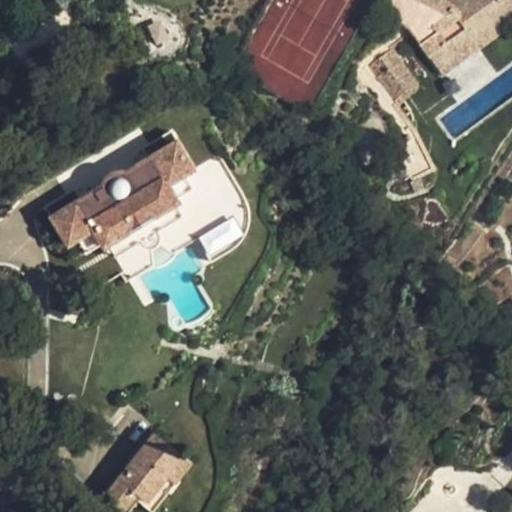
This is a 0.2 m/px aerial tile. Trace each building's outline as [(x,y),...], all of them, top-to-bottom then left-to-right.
[(511,0),(398,0),(389,19),(391,48),(412,33),(429,58),(466,31),(475,42),(511,16),(511,17),(511,0)] [(511,24),(511,17),(511,16),(475,42),(479,48),(511,24)] [(475,42),(466,31),(429,58),(442,75),(479,48),(475,42)] [(416,82),(391,48),(367,66),(396,105),(416,90),(418,86),(416,82)] [(434,168),(412,126),(392,137),(414,179),(434,168)] [(104,250),(178,206),(175,201),(166,186),(181,177),(195,168),(172,131),(143,148),(149,158),(126,171),(122,171),(118,171),(113,173),(109,175),(106,179),(103,185),(80,199),(74,190),(45,207),(68,245),(78,239),(93,230),(102,245),(104,250)] [(219,154),(195,168),(181,177),(190,192),(175,201),(178,206),(104,250),(125,284),(203,237),(216,259),(233,248),(241,241),(247,230),(249,222),(250,213),(249,207),(245,196),(219,154)] [(166,186),(175,201),(190,192),(181,177),(166,186)] [(78,239),(86,254),(102,245),(93,230),(78,239)] [(138,494),(156,508),(192,462),(155,432),(105,495),(125,510),(138,494)]
